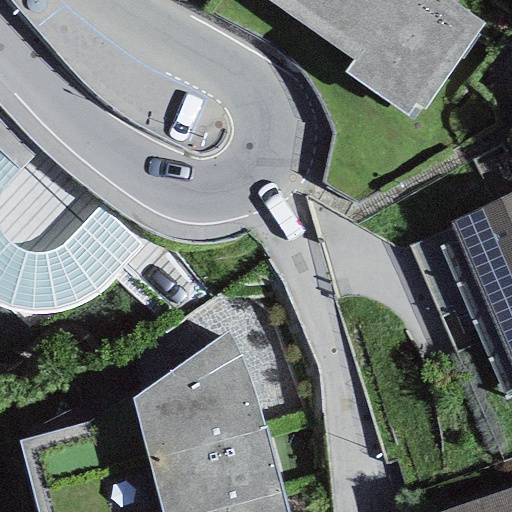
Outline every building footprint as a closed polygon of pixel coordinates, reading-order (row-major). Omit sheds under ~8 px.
[(265,0),(353,60),(344,73),(406,116),(414,105),(423,111),(483,24),(448,0),(265,0)] [(0,157),(14,170),(31,153),(0,123),(0,157)] [(112,276),(139,243),(99,204),(62,242),(53,248),(45,250),(36,250),(26,249),(18,245),(9,240),(3,232),(0,226),(0,191),(2,188),(14,170),(0,157),(0,298),(7,301),(31,306),(53,306),(75,301),(96,290),(112,276)] [(506,399),(511,395),(511,193),(447,223),(456,241),(438,250),(506,399)] [(108,415),(17,444),(35,511),(285,511),(265,435),(245,378),(225,332),(108,415)] [(511,511),(511,488),(440,511),(511,511)]
